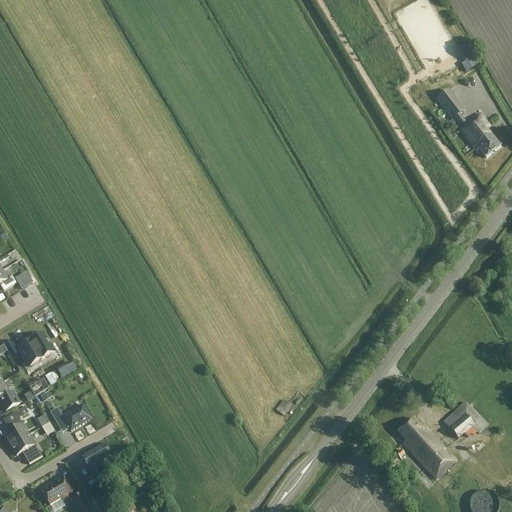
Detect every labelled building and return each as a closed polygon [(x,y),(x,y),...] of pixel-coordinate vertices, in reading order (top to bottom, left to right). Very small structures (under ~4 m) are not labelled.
[(481,79),(485,77),(478,68),(475,70),(481,79)] [(446,93),(436,101),(452,121),(454,120),(461,115),(462,114),(446,93)] [(480,115),(468,124),(461,115),(454,120),(462,129),(459,131),(476,152),(479,150),(486,159),(501,147),(487,129),(490,128),(480,115)] [(0,273),(3,271),(0,266),(0,263),(4,261),(9,258),(8,256),(0,260),(0,273)] [(0,285),(8,281),(3,271),(0,273),(0,285)] [(54,344),(48,347),(42,336),(31,343),(42,362),(53,356),(55,360),(62,357),(54,344)] [(32,369),(42,362),(31,343),(20,350),(26,360),(20,363),(28,376),(34,373),(32,369)] [(55,367),(46,373),(53,387),(63,381),(55,367)] [(310,382),(317,388),(328,377),(321,371),(310,382)] [(3,384),(0,385),(0,403),(6,413),(7,412),(21,404),(14,391),(9,394),(3,384)] [(28,402),(34,398),(31,392),(24,396),(28,402)] [(478,436),(488,426),(465,402),(443,423),(449,430),(459,440),(471,429),(478,436)] [(92,421),(83,406),(63,418),(58,409),(50,414),(58,427),(65,423),(71,433),(92,421)] [(10,446),(29,436),(23,425),(19,420),(29,414),(25,408),(3,421),(10,433),(4,436),(10,446)] [(436,480),(456,462),(450,455),(448,457),(443,452),(445,450),(424,427),(422,429),(413,419),(397,433),(405,442),(403,445),(430,474),(436,480)] [(29,436),(10,446),(17,457),(22,454),(29,466),(42,458),(39,451),(38,452),(35,446),(29,436)] [(478,446),(484,443),(481,436),(475,438),(478,446)] [(102,448),(81,460),(88,473),(110,461),(102,448)] [(391,460),(399,469),(405,464),(401,460),(405,455),(401,451),(391,460)] [(78,511),(92,511),(82,495),(75,499),(63,478),(52,484),(53,486),(42,493),(50,507),(62,500),(63,501),(69,498),(71,502),(72,501),(78,511)]
